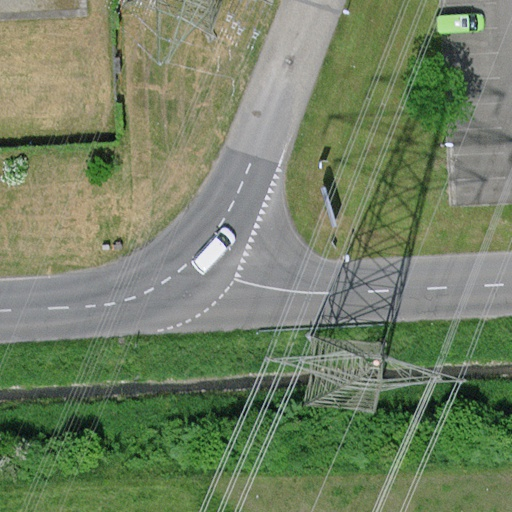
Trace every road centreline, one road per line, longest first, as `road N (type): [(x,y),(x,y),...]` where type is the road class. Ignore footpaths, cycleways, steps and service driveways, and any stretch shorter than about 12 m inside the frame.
road 1 (residential): [(511,284),(273,289),(193,260)]
road 2 (residential): [(314,0),(245,179),(193,260)]
road 3 (residential): [(193,260),(133,298),(0,311)]
